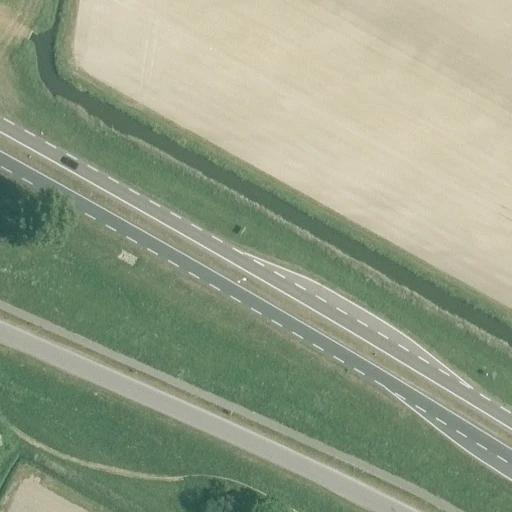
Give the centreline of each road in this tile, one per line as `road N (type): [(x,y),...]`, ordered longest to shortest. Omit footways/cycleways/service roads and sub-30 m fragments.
road 1 (primary): [(0,163),(511,460)]
road 2 (primary): [(511,424),(0,131)]
road 3 (unclassified): [(393,511),(0,334)]
